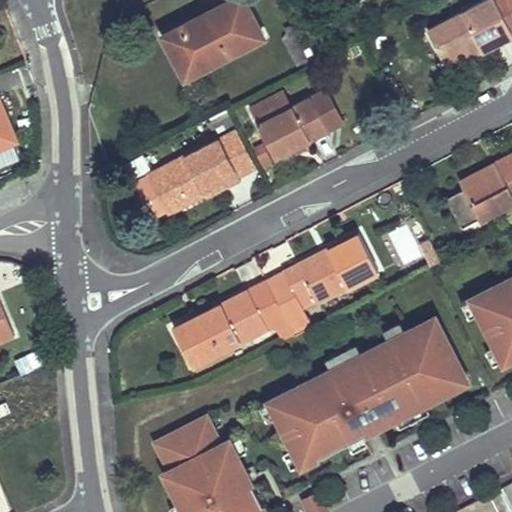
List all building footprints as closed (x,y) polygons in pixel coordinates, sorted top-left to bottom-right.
[(242,0),(232,0),(164,36),(175,59),(203,45),(213,64),(262,38),(242,0)] [(511,0),(482,0),(429,28),(449,65),(511,32),(511,0)] [(203,45),(175,59),(185,78),(213,64),(203,45)] [(283,90),(271,96),(281,114),(292,108),(283,90)] [(327,90),(311,98),(328,128),(344,120),(327,90)] [(0,118),(8,115),(0,95),(0,118)] [(271,96),(251,107),(276,155),(302,142),(328,128),(311,98),(292,108),(281,114),(271,96)] [(0,145),(18,138),(8,115),(0,118),(0,145)] [(219,136),(147,173),(167,209),(204,190),(201,184),(223,173),(227,178),(239,172),(219,136)] [(302,142),(276,155),(282,167),(308,153),(302,142)] [(511,152),(494,162),(498,170),(465,186),(479,215),(511,197),(511,152)] [(494,162),(460,181),(465,186),(498,170),(494,162)] [(147,173),(134,179),(146,203),(152,199),(159,213),(167,209),(147,173)] [(223,173),(201,184),(204,190),(227,178),(223,173)] [(298,262),(283,270),(301,305),(302,305),(300,301),(314,294),(316,298),(378,266),(360,231),(328,247),(331,254),(302,269),(298,262)] [(432,262),(441,258),(430,235),(421,240),(432,262)] [(298,262),(302,269),(331,254),(328,247),(298,262)] [(283,270),(266,279),(285,314),(297,308),(300,313),(304,311),(301,305),(283,270)] [(511,273),(471,295),(480,311),(496,343),(504,357),(505,360),(511,355),(511,273)] [(285,314),(266,279),(173,326),(191,362),(273,320),(285,314)] [(480,311),(471,295),(462,300),(470,316),(480,311)] [(0,340),(14,335),(0,302),(0,340)] [(285,314),(294,332),(311,324),(304,311),(300,313),(297,308),(285,314)] [(283,338),(294,332),(285,314),(273,320),(283,338)] [(464,368),(438,318),(410,333),(407,327),(406,328),(390,337),(362,351),(332,366),(270,398),(278,414),(295,446),(302,461),(303,463),(364,432),(394,416),(441,392),(436,383),(450,376),(464,368)] [(390,337),(406,328),(400,318),(384,326),(390,337)] [(327,356),(332,366),(362,351),(357,340),(327,356)] [(494,363),(504,357),(496,343),(486,348),(494,363)] [(450,376),(436,383),(441,392),(455,385),(450,376)] [(278,414),(270,398),(260,403),(268,419),(278,414)] [(260,511),(257,505),(264,502),(254,482),(247,486),(240,472),(247,469),(239,453),(231,438),(229,437),(222,441),(208,413),(158,439),(172,466),(165,469),(181,500),(187,511),(260,511)] [(394,416),(364,432),(369,442),(399,426),(394,416)] [(241,433),(231,438),(239,453),(249,448),(241,433)] [(293,466),(302,461),(295,446),(285,451),(293,466)] [(254,482),(247,469),(240,472),(247,486),(254,482)] [(325,511),(328,511),(317,489),(304,495),(312,511),(325,511)] [(174,511),(187,511),(181,500),(171,505),(174,511)] [(257,505),(260,511),(272,511),(267,500),(264,502),(257,505)]
